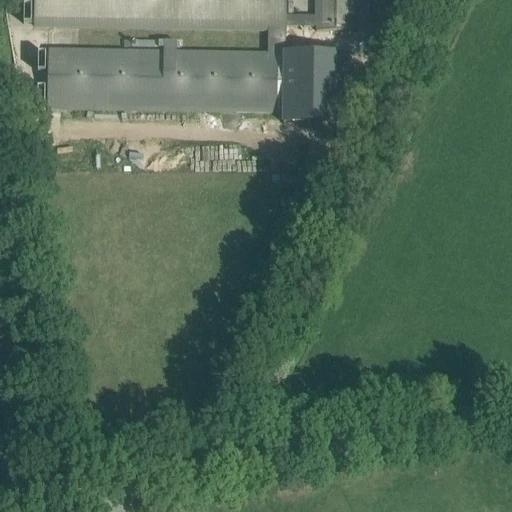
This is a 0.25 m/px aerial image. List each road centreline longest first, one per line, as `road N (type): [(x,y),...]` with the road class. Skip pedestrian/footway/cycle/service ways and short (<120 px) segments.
road 1 (unclassified): [(0,501),(441,425),(511,424)]
road 2 (track): [(0,297),(36,495)]
